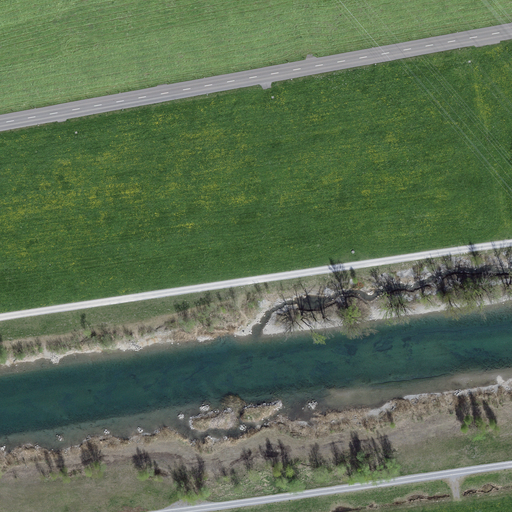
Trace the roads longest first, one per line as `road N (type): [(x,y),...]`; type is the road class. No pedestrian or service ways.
road 1 (secondary): [(511,29),(0,122)]
road 2 (track): [(166,511),(511,464)]
